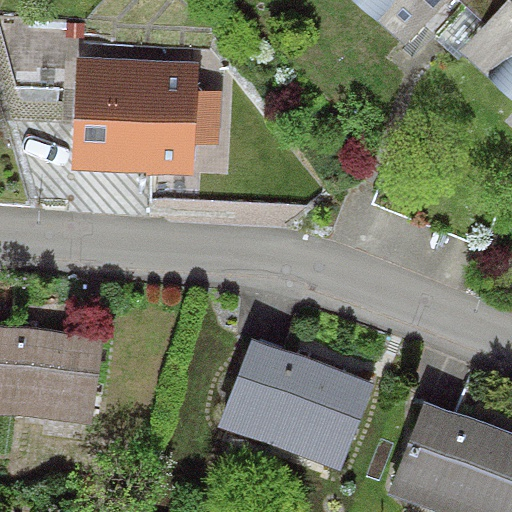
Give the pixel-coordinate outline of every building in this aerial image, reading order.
[(358,0),(413,45),(450,0),(358,0)] [(511,4),(467,58),(511,95),(511,4)] [(206,65),(84,59),(79,172),(201,177),(206,65)] [(109,335),(0,323),(0,409),(100,420),(109,335)] [(344,468),(373,386),(255,343),(225,426),(344,468)] [(463,511),(511,511),(511,437),(425,406),(396,488),(463,511)]
